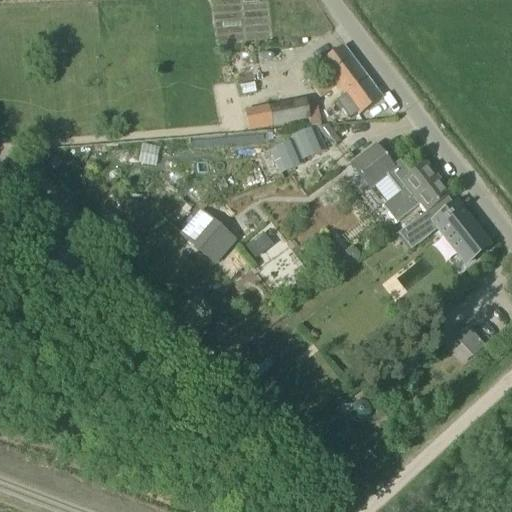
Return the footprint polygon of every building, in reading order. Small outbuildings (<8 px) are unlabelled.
[(359,117),(365,112),(381,100),(342,47),(319,63),(329,76),(312,89),(320,99),(337,87),(359,117)] [(305,100),(244,113),(247,131),(269,126),(270,129),(308,122),(310,128),(318,126),(314,104),(306,106),(305,100)] [(286,143),(272,153),(295,184),(334,154),(333,152),(338,148),(332,140),(327,144),(320,135),(294,154),(286,143)] [(375,144),(350,164),(370,190),(387,177),(396,170),(393,166),(375,144)] [(424,213),(449,194),(424,163),(410,175),(399,161),(393,166),(396,170),(387,177),(399,193),(382,207),(395,224),(418,206),(424,213)] [(450,195),(449,194),(424,213),(397,235),(397,236),(398,236),(410,251),(416,246),(417,246),(429,237),(428,236),(436,230),(463,265),(488,246),(489,248),(490,248),(481,235),(454,202),(453,203),(454,204),(452,206),(446,198),(450,195)] [(234,243),(199,212),(178,235),(213,267),(234,243)] [(464,325),(451,337),(472,360),(484,348),(464,325)]
